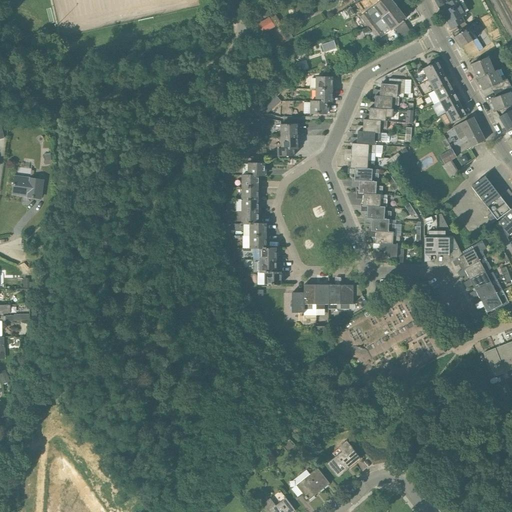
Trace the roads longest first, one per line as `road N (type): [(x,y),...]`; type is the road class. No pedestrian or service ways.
road 1 (residential): [(362,265),(301,268),(277,214),(284,182),(323,158)]
road 2 (residential): [(323,158),(366,75),(441,38)]
road 3 (tertiary): [(511,158),(441,38)]
road 4 (residential): [(462,309),(441,273),(362,265)]
